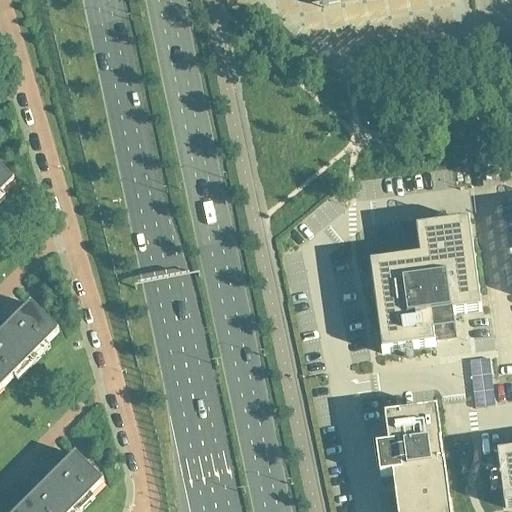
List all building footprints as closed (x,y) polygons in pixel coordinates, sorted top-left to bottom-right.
[(320,0),(323,9),(329,8),(366,0),(320,0)] [(0,197),(15,183),(7,175),(2,170),(1,169),(0,168),(0,197)] [(419,258),(370,265),(382,354),(436,347),(435,342),(455,339),(454,333),(456,332),(453,316),(482,312),(470,222),(416,229),(419,258)] [(31,362),(60,334),(52,326),(48,321),(32,306),(7,331),(4,334),(31,362)] [(0,386),(3,390),(31,362),(4,334),(0,337),(0,386)] [(490,359),(470,362),(476,409),(495,407),(490,359)] [(389,447),(376,449),(377,451),(379,451),(382,476),(380,476),(380,478),(393,477),(397,511),(450,511),(437,411),(415,414),(414,411),(407,412),(408,415),(385,418),(389,447)] [(511,453),(498,455),(505,509),(511,508),(511,453)] [(74,511),(77,511),(105,485),(97,477),(92,472),(77,457),(52,481),(48,485),(74,511)] [(74,511),(48,485),(44,489),(20,511),(74,511)]
